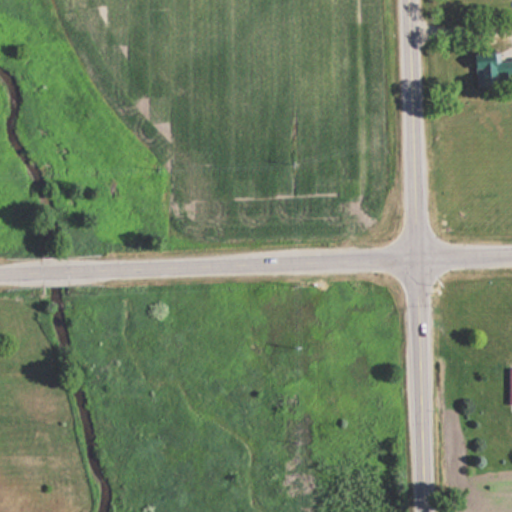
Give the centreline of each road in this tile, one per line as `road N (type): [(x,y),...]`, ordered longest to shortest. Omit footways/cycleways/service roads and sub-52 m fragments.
road 1 (tertiary): [(0,265),(511,249)]
road 2 (tertiary): [(421,511),(410,0)]
